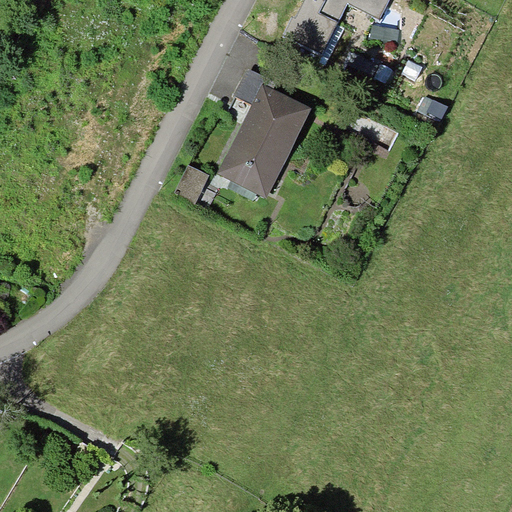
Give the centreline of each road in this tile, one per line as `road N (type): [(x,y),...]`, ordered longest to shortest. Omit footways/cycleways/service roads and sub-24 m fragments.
road 1 (residential): [(0,347),(45,328),(104,280),(249,0)]
road 2 (residential): [(117,449),(0,374)]
